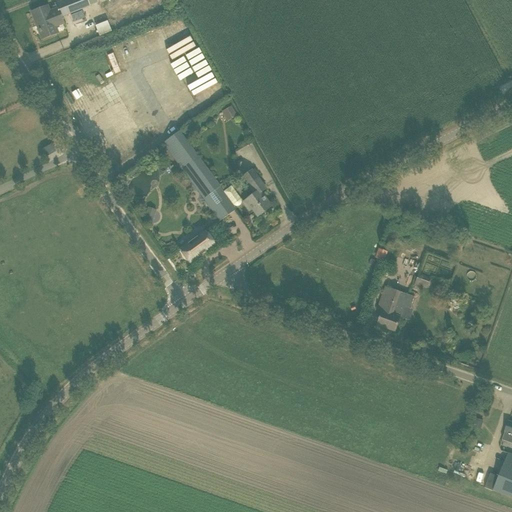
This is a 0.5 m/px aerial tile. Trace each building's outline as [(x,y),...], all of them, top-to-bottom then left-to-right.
[(55,4),(57,9),(60,17),(61,17),(90,6),(87,0),(65,0),(55,4)] [(57,33),(63,31),(64,28),(62,24),(63,24),(61,17),(60,17),(57,9),(49,12),(47,6),(31,12),(42,39),(57,34),(57,33)] [(113,56),(107,58),(114,77),(120,74),(113,56)] [(221,110),(226,120),(236,115),(231,105),(221,110)] [(162,143),(185,175),(202,162),(179,131),(162,143)] [(223,192),(202,162),(185,175),(220,221),(236,209),(233,205),(236,207),(238,206),(241,205),(242,202),(241,200),(231,186),(223,192)] [(245,201),(257,217),(271,207),(261,193),(265,189),(252,170),(242,177),(254,194),(245,201)] [(189,264),(215,245),(205,231),(179,250),(189,264)] [(384,261),(387,252),(380,249),(376,258),(384,261)] [(419,275),(417,281),(428,285),(430,279),(419,275)] [(383,312),(378,325),(396,332),(405,307),(411,309),(415,297),(386,287),(378,310),(383,312)] [(511,454),(508,453),(493,490),(511,497),(511,454)]
